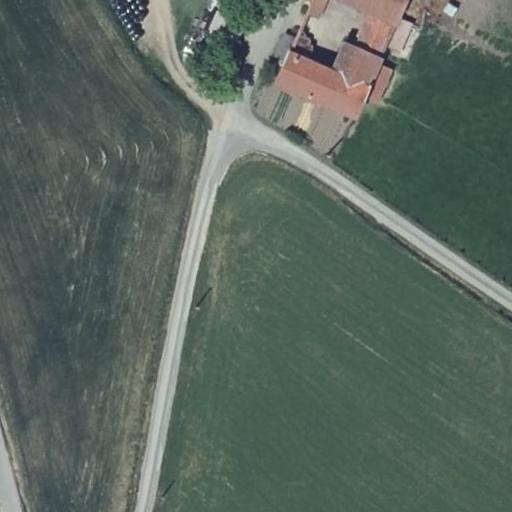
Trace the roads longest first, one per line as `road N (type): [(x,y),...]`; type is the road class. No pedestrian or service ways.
road 1 (unclassified): [(144,511),(209,189),(232,117)]
road 2 (unclassified): [(232,117),(511,305)]
road 3 (unclassified): [(232,117),(277,0)]
